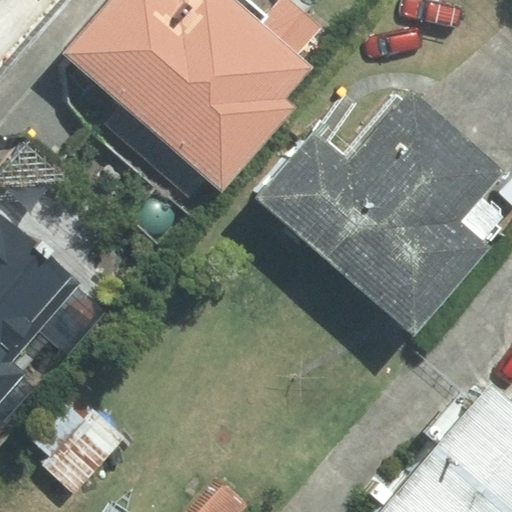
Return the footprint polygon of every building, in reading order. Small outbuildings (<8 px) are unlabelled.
[(256,93),(309,23),(283,0),(267,0),(244,30),(204,0),(84,0),(40,58),(191,195),(271,107),(256,93)] [(284,115),(217,191),(379,331),(455,245),(428,222),(476,167),(380,84),(323,149),(284,115)] [(0,376),(6,370),(0,365),(0,347),(60,280),(0,226),(0,376)] [(457,382),(340,511),(492,511),(511,490),(511,375),(485,406),(457,382)] [(28,461),(63,495),(118,439),(83,405),(73,417),(50,395),(13,433),(35,454),(28,461)] [(221,511),(231,502),(208,482),(181,511),(221,511)]
